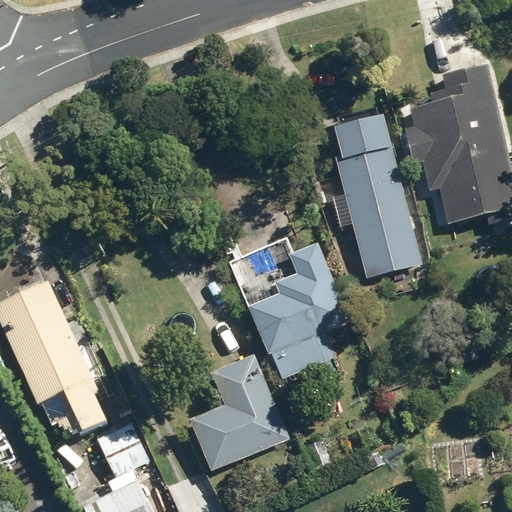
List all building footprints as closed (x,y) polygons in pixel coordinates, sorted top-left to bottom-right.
[(493,100),(477,101),(472,58),(435,62),(437,84),(402,88),(405,115),(402,115),(406,147),(419,146),(422,173),(434,172),(438,209),(504,202),(500,168),(496,129),(493,100)] [(372,278),(382,275),(383,278),(429,264),(385,110),(339,123),(349,158),(338,161),(372,278)] [(317,252),(313,254),(304,230),(278,240),(287,263),(263,272),(267,281),(245,289),(276,371),(335,348),(321,312),(338,306),(317,252)] [(115,421),(94,380),(100,377),(50,276),(0,301),(0,313),(46,405),(68,393),(88,434),(115,421)] [(212,478),(294,442),(256,359),(205,381),(218,411),(188,424),(212,478)] [(129,424),(97,442),(117,479),(149,461),(129,424)] [(84,511),(153,511),(140,484),(83,510),(84,511)]
